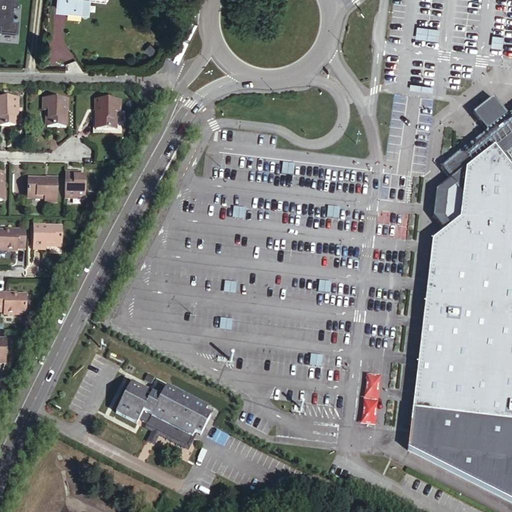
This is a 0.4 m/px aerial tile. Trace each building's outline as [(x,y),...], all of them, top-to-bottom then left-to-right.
[(0,0),(0,20),(1,21),(1,30),(15,31),(16,22),(17,0),(0,0)] [(56,0),(56,10),(89,13),(90,0),(56,0)] [(438,37),(438,27),(418,27),(418,37),(438,37)] [(65,129),(65,112),(64,112),(64,99),(43,98),(43,112),(45,112),(45,129),(65,129)] [(481,106),(471,114),(485,131),(505,114),(491,98),(481,106)] [(0,128),(15,129),(15,113),(13,113),(13,100),(0,100),(0,128)] [(95,116),(95,132),(114,132),(114,117),(117,117),(117,104),(97,104),(97,116),(95,116)] [(511,111),(509,111),(505,114),(485,131),(481,134),(479,145),(467,144),(440,168),(449,180),(461,195),(460,207),(458,221),(440,234),(431,243),(411,411),(511,422),(511,111)] [(481,134),(467,144),(479,145),(481,134)] [(62,173),(61,200),(82,200),(83,177),(77,177),(78,173),(62,173)] [(25,180),(25,199),(41,199),(41,203),(54,203),(54,182),(41,182),(41,180),(25,180)] [(461,195),(449,180),(434,191),(430,222),(440,234),(458,221),(460,207),(461,195)] [(30,230),(29,251),(41,251),(41,248),(58,248),(59,228),(41,228),(42,230),(30,230)] [(11,251),(21,251),(21,232),(11,232),(11,236),(0,235),(0,253),(11,254),(11,251)] [(0,295),(0,315),(3,315),(3,318),(26,318),(26,299),(17,299),(4,299),(4,295),(0,295)] [(131,420),(132,417),(135,413),(139,414),(136,419),(141,421),(140,423),(148,427),(155,431),(182,445),(190,430),(196,434),(209,409),(161,384),(158,390),(150,386),(147,391),(125,380),(110,409),(131,420)] [(511,422),(411,411),(406,452),(511,503),(511,422)] [(149,443),(155,431),(148,427),(141,439),(149,443)]
